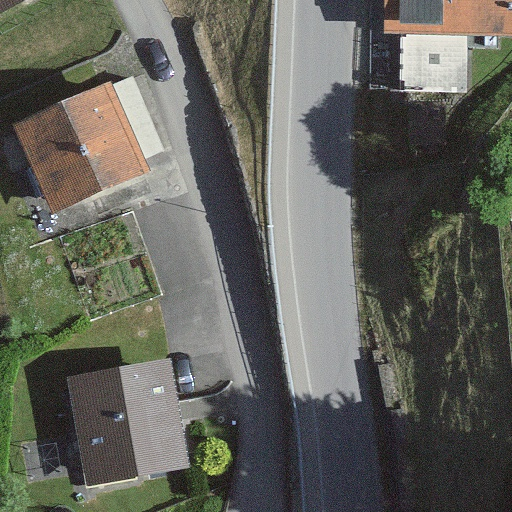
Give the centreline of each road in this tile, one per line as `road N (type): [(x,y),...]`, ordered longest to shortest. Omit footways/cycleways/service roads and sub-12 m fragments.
road 1 (residential): [(254,511),(263,424),(247,322),(216,189),(138,0)]
road 2 (tertiary): [(350,511),(318,226),(324,0)]
